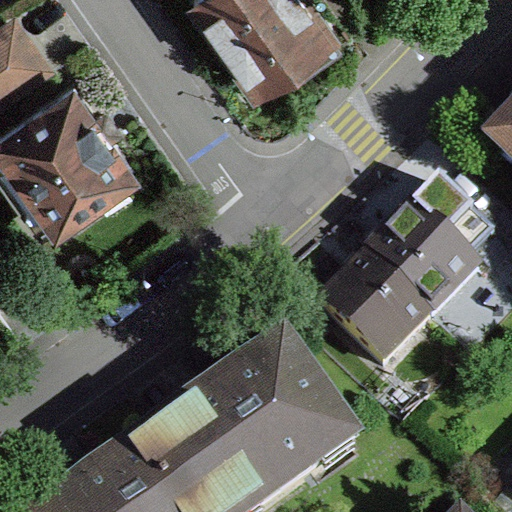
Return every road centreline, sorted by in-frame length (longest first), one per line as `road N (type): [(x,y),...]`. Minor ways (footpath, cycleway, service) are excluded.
road 1 (residential): [(265,224),(0,437)]
road 2 (residential): [(487,0),(265,224)]
road 3 (residential): [(265,224),(106,0)]
